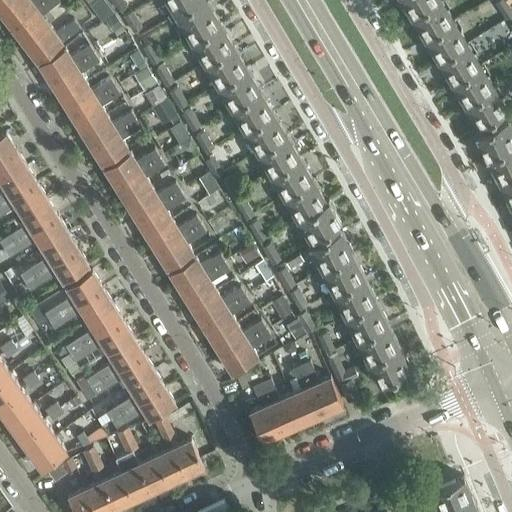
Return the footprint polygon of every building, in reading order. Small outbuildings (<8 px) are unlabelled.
[(6,0),(0,5),(0,9),(11,24),(42,0),(6,0)] [(42,0),(11,24),(24,41),(50,22),(43,12),(58,0),(42,0)] [(113,0),(120,9),(128,3),(124,0),(113,0)] [(169,0),(177,13),(198,0),(169,0)] [(206,0),(179,16),(193,39),(221,22),(207,0),(206,0)] [(403,0),(412,14),(435,0),(403,0)] [(442,0),(435,0),(412,14),(426,37),(454,19),(442,0)] [(508,5),(504,0),(502,0),(496,5),(507,20),(511,16),(511,11),(507,5),(508,5)] [(94,9),(103,21),(114,13),(106,1),(94,9)] [(124,13),(134,30),(142,25),(132,9),(124,13)] [(124,31),(115,16),(109,20),(117,34),(124,31)] [(50,22),(24,41),(37,58),(81,25),(74,17),(57,31),(50,22)] [(426,37),(440,59),(468,42),(454,19),(426,37)] [(193,39),(206,61),(234,44),(221,22),(193,39)] [(143,45),(153,62),(161,57),(151,41),(143,45)] [(39,61),(50,78),(95,50),(90,42),(71,54),(65,45),(39,61)] [(440,59),(453,81),(481,64),(468,42),(440,59)] [(206,61),(219,83),(247,66),(234,44),(206,61)] [(50,78),(60,95),(87,79),(81,70),(100,58),(95,50),(50,78)] [(156,67),(166,84),(174,79),(164,63),(156,67)] [(453,81),(467,104),(495,87),(481,64),(453,81)] [(140,70),(150,86),(157,81),(147,66),(140,70)] [(219,83),(232,105),(261,88),(247,66),(219,83)] [(60,95),(71,112),(115,83),(110,75),(92,87),(87,79),(60,95)] [(144,90),(153,106),(167,97),(157,81),(150,86),(144,90)] [(71,112),(81,128),(107,112),(102,103),(121,92),(115,83),(71,112)] [(170,90),(180,106),(188,102),(178,85),(170,90)] [(467,104),(478,123),(480,126),(508,109),(495,87),(467,104)] [(232,105),(246,127),(274,111),(261,88),(232,105)] [(167,97),(153,106),(163,122),(177,114),(167,97)] [(183,111),(193,128),(201,124),(191,107),(183,111)] [(81,128),(91,145),(136,117),(131,109),(113,120),(107,112),(81,128)] [(246,127),(259,150),(287,133),(274,111),(246,127)] [(136,117),(91,145),(102,162),(128,145),(123,136),(142,125),(136,117)] [(487,157),(490,156),(511,145),(511,127),(507,117),(476,133),(487,157)] [(172,126),(177,135),(186,129),(181,121),(172,126)] [(196,134),(206,150),(214,146),(204,129),(196,134)] [(0,157),(17,147),(6,130),(0,133),(0,157)] [(259,150),(272,172),(300,155),(287,133),(259,150)] [(199,150),(195,143),(191,136),(178,144),(187,158),(199,150)] [(511,145),(490,156),(500,180),(511,174),(511,145)] [(105,166),(115,183),(160,155),(155,146),(136,158),(131,149),(105,166)] [(0,178),(1,180),(27,163),(17,147),(0,157),(0,178)] [(206,159),(216,176),(223,171),(213,154),(206,159)] [(115,183),(126,199),(152,183),(146,174),(165,163),(160,155),(115,183)] [(272,172),(285,194),(313,177),(300,155),(272,172)] [(0,192),(0,203),(38,180),(27,163),(1,180),(6,188),(0,192)] [(223,178),(233,195),(241,190),(231,174),(223,178)] [(511,174),(500,180),(511,203),(511,202),(511,174)] [(205,181),(213,194),(222,189),(214,176),(205,181)] [(285,194),(298,216),(327,199),(313,177),(285,194)] [(0,214),(16,204),(22,213),(48,196),(38,180),(0,203),(0,214)] [(126,199),(136,216),(181,188),(176,180),(157,191),(152,183),(126,199)] [(136,216),(146,232),(173,216),(167,208),(186,196),(181,188),(136,216)] [(0,238),(5,246),(58,213),(48,196),(22,213),(27,221),(0,238)] [(236,200),(246,217),(254,212),(244,196),(236,200)] [(327,199),(298,216),(311,239),(343,221),(329,198),(327,199)] [(205,214),(208,219),(217,214),(213,208),(205,214)] [(37,237),(42,246),(69,229),(58,213),(5,246),(10,254),(37,237)] [(146,232),(157,249),(202,221),(197,213),(178,224),(173,216),(146,232)] [(249,222),(259,238),(267,234),(257,218),(249,222)] [(202,221),(157,249),(167,266),(194,250),(188,241),(207,229),(202,221)] [(21,272),(26,279),(79,246),(69,229),(42,246),(48,255),(21,272)] [(312,244),(323,267),(353,252),(341,229),(312,244)] [(263,244),(273,261),(281,257),(271,240),(263,244)] [(79,246),(26,279),(31,287),(58,270),(63,279),(90,263),(79,246)] [(170,270),(180,287),(225,259),(220,251),(202,262),(196,254),(170,270)] [(323,267),(335,290),(365,275),(353,252),(323,267)] [(180,287),(191,304),(217,287),(212,279),(230,267),(225,259),(180,287)] [(278,269),(288,286),(295,281),(285,265),(278,269)] [(50,318),(103,285),(93,268),(66,284),(72,293),(45,310),(50,318)] [(261,275),(264,280),(271,276),(268,271),(261,275)] [(335,290),(346,314),(376,299),(365,275),(335,290)] [(191,304),(201,320),(246,292),(241,284),(222,296),(217,287),(191,304)] [(87,318),(114,301),(103,285),(50,318),(55,326),(82,309),(87,318)] [(290,290),(300,307),(308,302),(298,285),(290,290)] [(201,320),(211,337),(238,320),(232,312),(251,300),(246,292),(201,320)] [(272,300),(282,315),(291,309),(282,294),(272,300)] [(346,314),(358,337),(388,322),(379,305),(376,299),(346,314)] [(68,353),(71,351),(124,318),(114,301),(87,318),(93,326),(57,349),(62,357),(68,353)] [(302,319),(307,328),(309,330),(316,325),(306,308),(298,313),(302,319)] [(211,337),(222,353),(267,325),(262,317),(243,329),(238,320),(211,337)] [(103,342),(108,351),(134,334),(124,318),(71,351),(76,359),(103,342)] [(307,328),(302,319),(295,323),(301,331),(307,328)] [(358,337),(369,360),(399,345),(388,322),(358,337)] [(267,325),(222,353),(232,370),(259,354),(253,345),(272,334),(267,325)] [(319,334),(327,352),(335,348),(327,330),(319,334)] [(87,377),(91,384),(145,351),(134,334),(108,351),(114,360),(87,377)] [(301,335),(292,339),(295,348),(305,343),(301,335)] [(0,345),(4,350),(15,342),(11,337),(0,345)] [(295,348),(292,339),(280,344),(284,353),(295,348)] [(15,342),(4,350),(8,355),(19,347),(15,342)] [(399,345),(369,360),(382,386),(397,378),(395,376),(410,369),(399,345)] [(123,375),(129,384),(155,367),(145,351),(91,384),(96,392),(123,375)] [(73,360),(68,353),(62,357),(67,364),(73,360)] [(329,357),(337,374),(345,370),(337,353),(329,357)] [(0,376),(10,370),(0,356),(0,376)] [(310,358),(301,362),(323,411),(344,402),(331,373),(319,378),(310,358)] [(301,386),(291,391),(303,420),(323,411),(301,362),(292,366),(301,386)] [(345,370),(337,374),(348,400),(360,395),(352,377),(358,374),(355,366),(345,370)] [(107,410),(112,417),(165,384),(155,367),(129,384),(134,393),(107,410)] [(23,377),(27,382),(38,374),(34,369),(23,377)] [(0,376),(0,401),(21,386),(10,370),(0,376)] [(263,379),(262,379),(284,429),(303,420),(291,391),(280,395),(271,375),(269,371),(261,374),(263,379)] [(38,374),(27,382),(30,387),(41,379),(38,374)] [(284,429),(262,379),(253,383),(262,403),(250,408),(263,438),(284,429)] [(165,384),(112,417),(106,421),(110,428),(116,424),(117,425),(144,408),(150,417),(176,401),(165,384)] [(84,389),(89,397),(96,392),(91,385),(84,389)] [(0,401),(0,410),(7,420),(33,402),(21,386),(0,401)] [(46,408),(50,413),(60,405),(57,400),(46,408)] [(7,420),(19,436),(44,418),(33,402),(7,420)] [(60,405),(50,413),(53,418),(64,411),(60,405)] [(156,418),(161,428),(169,424),(164,414),(156,418)] [(19,436),(30,452),(56,433),(44,418),(19,436)] [(169,424),(161,428),(165,439),(174,435),(169,424)] [(117,430),(122,440),(130,436),(126,426),(117,430)] [(91,441),(83,430),(77,434),(83,443),(91,441)] [(56,433),(30,452),(42,468),(67,449),(56,433)] [(130,436),(122,440),(127,450),(135,446),(130,436)] [(191,436),(174,444),(187,473),(205,464),(204,463),(206,462),(202,454),(200,455),(191,436)] [(174,444),(156,453),(169,481),(187,473),(174,444)] [(83,449),(88,459),(96,455),(91,445),(83,449)] [(116,458),(121,469),(134,497),(152,489),(139,461),(134,450),(116,458)] [(156,453),(139,461),(152,489),(169,481),(156,453)] [(62,459),(67,470),(76,466),(71,455),(62,459)] [(96,455),(88,459),(93,470),(102,466),(96,455)] [(121,469),(103,477),(117,506),(134,497),(121,469)] [(425,491),(433,511),(449,511),(475,501),(464,475),(432,488),(432,489),(425,491)] [(103,477),(86,486),(98,511),(102,511),(117,506),(103,477)] [(98,511),(86,486),(68,494),(76,511),(98,511)] [(419,511),(414,497),(398,504),(401,511),(419,511)] [(479,511),(475,501),(449,511),(479,511)]
